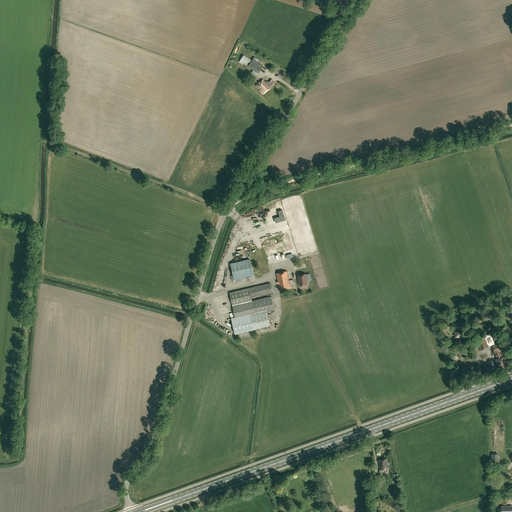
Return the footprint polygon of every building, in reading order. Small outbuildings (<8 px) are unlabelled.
[(240,60),(247,65),(249,60),(243,56),(240,60)] [(248,66),(258,73),(263,66),(253,59),(248,66)] [(259,90),(263,95),(270,88),(269,87),(275,83),(272,79),(267,84),(263,79),(256,85),(259,90)] [(273,241),(267,242),(271,260),(282,258),(282,260),(291,258),(291,257),(295,256),(291,237),(277,240),(276,237),(272,237),(273,241)] [(231,264),(234,279),(254,275),(250,259),(231,264)] [(290,287),(287,271),(276,273),(280,290),(290,287)] [(305,274),(298,275),(300,285),(308,284),(305,274)] [(229,293),(232,306),(235,317),(231,318),(235,334),(270,325),(267,312),(274,310),(271,296),(267,297),(252,301),(251,297),(272,293),(270,283),(229,293)] [(508,365),(505,356),(500,342),(495,344),(491,334),(484,336),(485,337),(478,340),(481,349),(492,345),(495,353),(496,353),(498,358),(495,359),(499,369),(508,365)] [(499,464),(498,454),(491,454),(491,464),(499,464)] [(389,468),(387,458),(378,459),(380,469),(389,468)]
